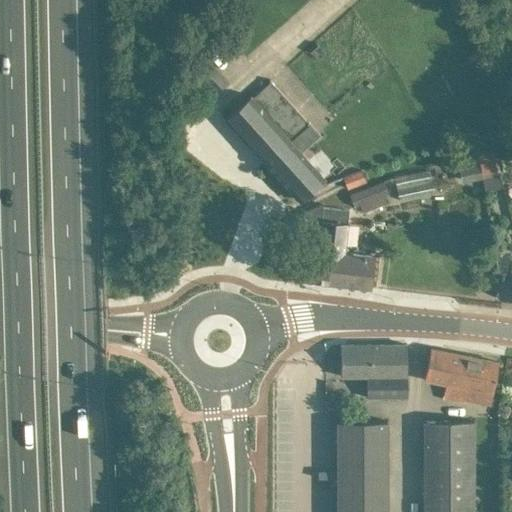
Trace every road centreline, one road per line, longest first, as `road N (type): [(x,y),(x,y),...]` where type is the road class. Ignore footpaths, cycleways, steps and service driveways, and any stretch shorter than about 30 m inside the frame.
road 1 (motorway): [(81,511),(62,0)]
road 2 (motorway): [(10,0),(29,511)]
road 3 (tertiary): [(511,331),(340,316),(257,328)]
road 4 (secondary): [(182,336),(0,312)]
